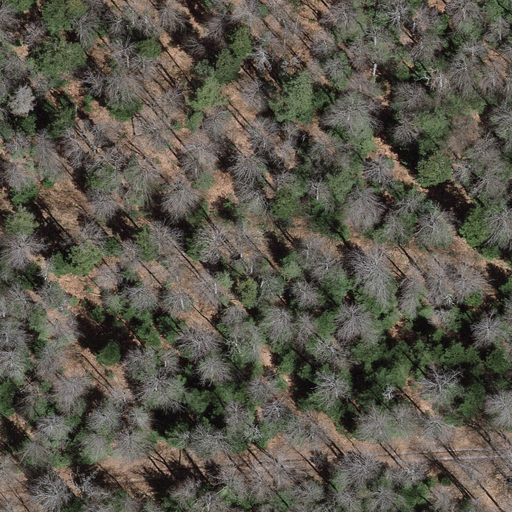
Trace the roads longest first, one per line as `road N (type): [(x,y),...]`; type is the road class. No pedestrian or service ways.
road 1 (track): [(511,267),(0,203)]
road 2 (track): [(511,447),(0,502)]
